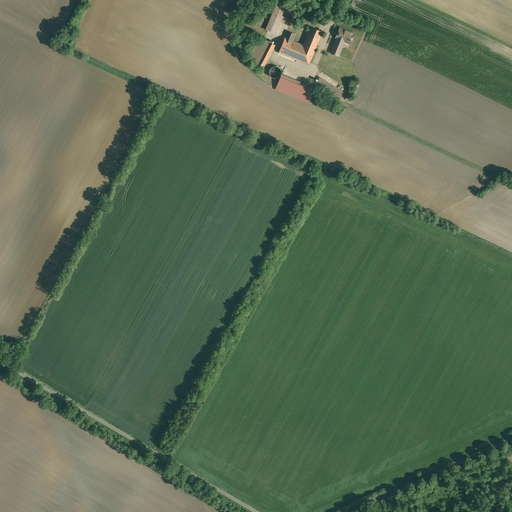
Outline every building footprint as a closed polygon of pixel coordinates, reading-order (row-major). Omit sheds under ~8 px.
[(294,6),(279,0),(277,0),(266,30),(276,34),(281,21),(287,23),(294,6)] [(311,27),(303,45),(293,41),(296,34),(288,31),(279,52),(298,59),(298,60),(309,64),(322,32),(311,27)] [(354,34),(340,28),(336,38),(337,38),(331,52),(331,53),(338,56),(338,55),(344,42),(345,41),(350,43),(350,44),(354,33),(354,34)] [(275,45),(260,37),(249,59),(264,67),(275,45)] [(275,66),(274,66),(272,67),(271,68),(270,68),(270,69),(269,70),(269,71),(269,72),(269,73),(269,74),(270,75),(271,76),(272,77),(273,78),(275,78),(276,78),(277,78),(278,78),(279,77),(280,76),(281,75),(281,74),(281,73),(282,72),(281,71),(281,70),(281,69),(280,68),(279,67),(278,66),(277,66),(276,66),(275,66)] [(316,89),(282,75),(276,89),(310,104),(316,89)]
